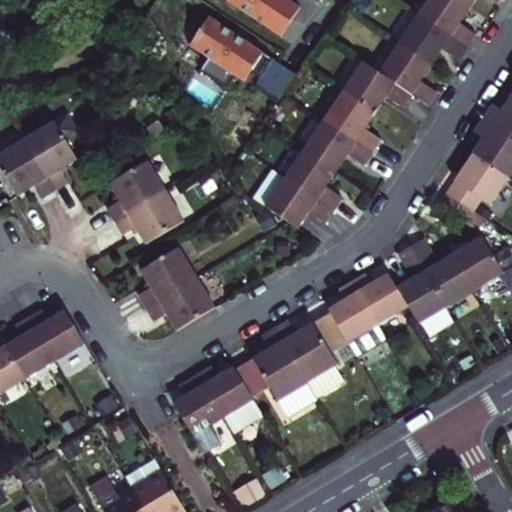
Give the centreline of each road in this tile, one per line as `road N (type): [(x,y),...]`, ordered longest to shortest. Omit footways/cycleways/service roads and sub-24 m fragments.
road 1 (residential): [(511,35),(369,243),(174,359),(134,360),(118,348),(83,286),(65,272),(44,267),(0,281)]
road 2 (residential): [(454,426),(310,511)]
